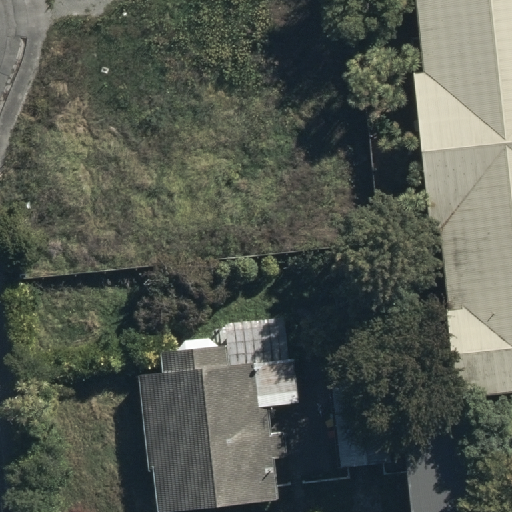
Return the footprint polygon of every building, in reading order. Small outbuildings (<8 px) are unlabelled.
[(511,369),(511,0),(404,0),(446,377),(511,369)] [(226,12),(99,25),(115,188),(137,186),(141,225),(244,214),(235,121),(254,119),(251,93),(235,95),(226,12)] [(221,334),(160,340),(162,359),(136,362),(152,511),(165,511),(288,498),(276,391),(301,389),(291,306),(218,314),(221,334)] [(381,376),(333,379),(337,458),(386,455),(381,376)] [(484,511),(475,396),(404,402),(413,511),(484,511)]
